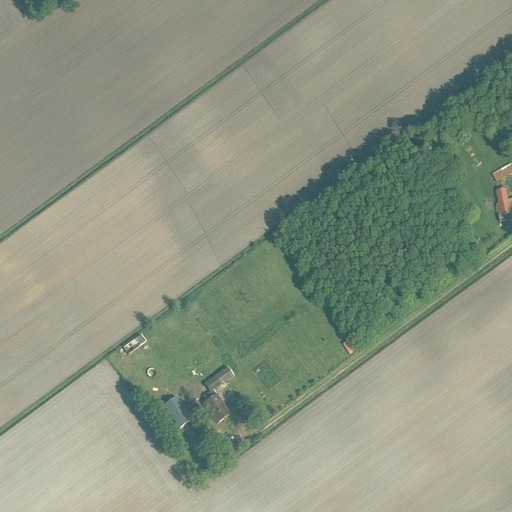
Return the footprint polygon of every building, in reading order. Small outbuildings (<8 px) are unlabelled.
[(498,184),(511,175),(511,165),(511,164),(493,175),(498,184)] [(511,216),(506,191),(497,193),(499,205),(496,206),(499,218),(511,216)] [(141,335),(123,348),(128,355),(146,342),(141,335)] [(207,402),(204,405),(217,424),(231,417),(213,391),(233,377),(228,369),(204,386),(210,394),(204,398),(207,402)] [(192,420),(175,397),(162,407),(179,430),(192,420)]
